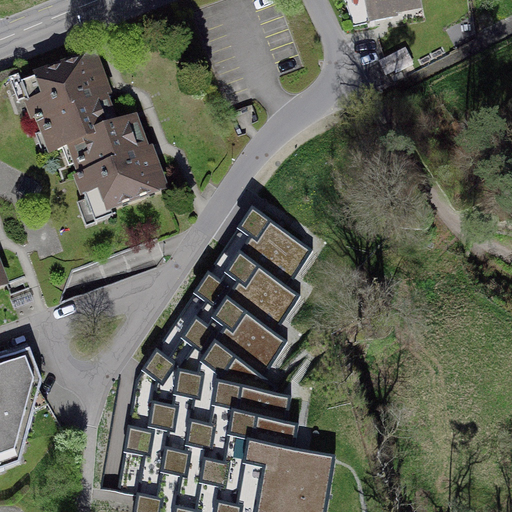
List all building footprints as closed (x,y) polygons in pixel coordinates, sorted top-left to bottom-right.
[(413,0),(365,0),(369,14),(415,5),(413,0)] [(404,48),(378,62),(386,76),(412,62),(404,48)] [(64,149),(119,130),(97,66),(23,92),(46,156),(64,149)] [(136,124),(119,130),(64,149),(88,218),(160,192),(136,124)] [(291,398),(275,396),(277,388),(263,379),(287,344),(274,335),(300,297),(288,289),(314,252),(252,210),(135,382),(117,492),(136,496),(133,511),(327,511),(336,459),(295,452),(299,426),(286,424),(289,408),(291,398)] [(0,458),(24,449),(42,383),(30,351),(0,362),(0,458)]
